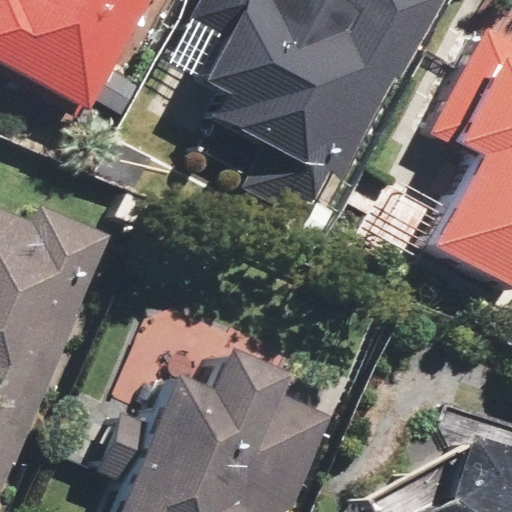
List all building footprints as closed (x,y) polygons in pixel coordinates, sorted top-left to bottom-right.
[(0,0),(0,76),(70,114),(130,0),(0,0)] [(336,191),(431,0),(187,0),(179,18),(214,35),(191,81),(213,93),(198,123),(336,191)] [(511,39),(473,19),(416,130),(464,155),(419,242),(511,289),(511,39)] [(0,480),(104,233),(29,202),(22,218),(0,209),(0,480)] [(283,511),(322,417),(265,394),(275,370),(213,344),(196,387),(156,370),(97,511),(283,511)] [(395,511),(511,511),(511,444),(454,426),(434,492),(395,511)]
